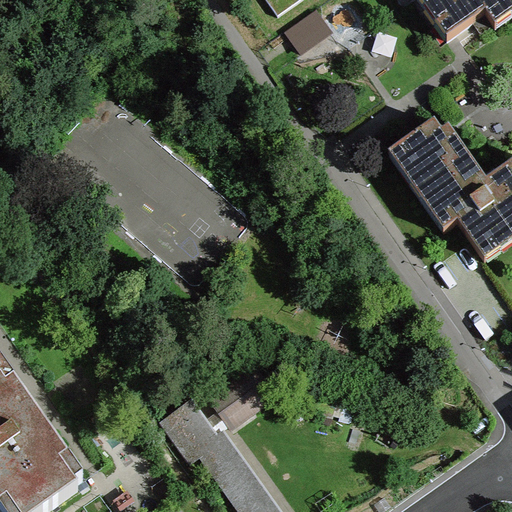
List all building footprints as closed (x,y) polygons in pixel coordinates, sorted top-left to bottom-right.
[(312,0),(257,0),(275,26),(313,0),(312,0)] [(511,0),(425,0),(456,45),(499,17),(509,31),(511,28),(511,0)] [(318,14),(282,36),(299,62),(335,40),(318,14)] [(451,121),(401,159),(457,239),(472,229),(495,266),(511,253),(511,174),(496,187),(451,121)] [(5,366),(0,369),(0,511),(52,511),(88,487),(5,366)] [(250,372),(210,401),(230,432),(271,404),(250,372)] [(197,403),(168,423),(227,511),(278,511),(226,430),(219,436),(197,403)]
